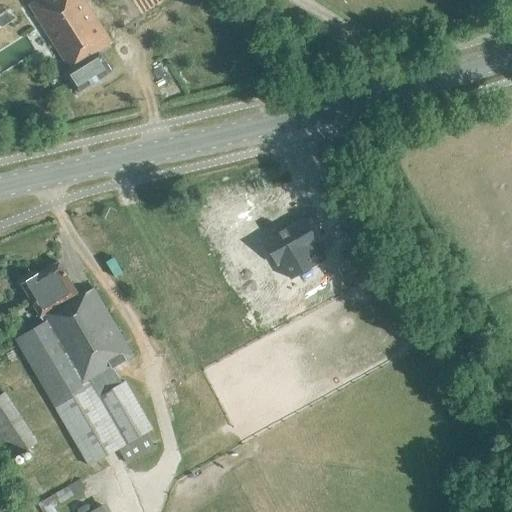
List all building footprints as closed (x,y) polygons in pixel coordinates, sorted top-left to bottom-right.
[(69,70),(65,73),(77,92),(92,83),(92,84),(111,71),(98,51),(111,43),(84,0),(35,0),(29,5),(41,24),(45,21),(56,39),(52,41),(69,70)] [(328,262),(342,254),(326,226),(313,234),(304,219),(265,241),(278,264),(316,242),(328,262)] [(121,382),(113,367),(133,356),(93,288),(79,296),(59,262),(38,275),(32,274),(24,278),(25,278),(22,284),(21,284),(44,323),(15,339),(89,465),(153,429),(126,379),(121,382)] [(0,439),(12,458),(37,443),(4,392),(0,394),(0,439)] [(54,490),(45,497),(56,510),(64,503),(54,490)] [(82,511),(119,511),(111,496),(82,511)]
